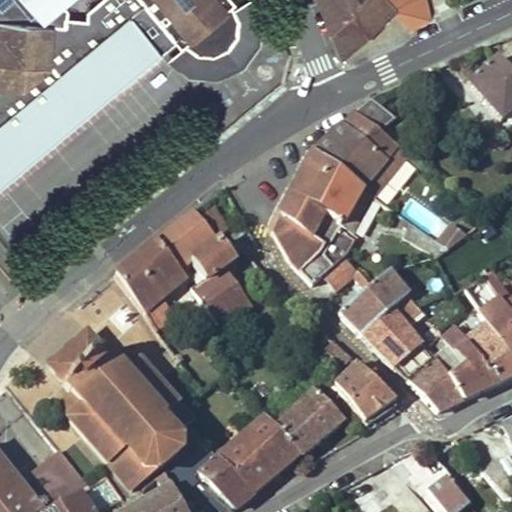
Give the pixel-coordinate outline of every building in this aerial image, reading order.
[(66,22),(68,0),(0,0),(0,186),(176,39),(180,44),(194,54),(208,54),(226,48),(239,35),(241,18),(236,2),(234,0),(104,0),(91,11),(90,24),(89,30),(66,29),(66,22)] [(319,0),(320,3),(329,25),(356,0),(319,0)] [(356,0),(329,25),(343,59),(369,35),(397,9),(388,0),(356,0)] [(90,24),(66,22),(66,29),(89,30),(90,24)] [(511,80),(511,45),(495,60),(511,80)] [(499,124),(511,112),(511,80),(495,60),(465,85),(499,124)] [(369,103),(353,116),(377,135),(392,120),(369,103)] [(353,116),(341,128),(385,163),(390,156),(394,159),(399,153),(377,135),(353,116)] [(309,158),(368,198),(403,156),(399,153),(394,159),(390,156),(385,163),(341,128),(312,155),(309,158)] [(349,240),(370,202),(371,201),(368,198),(309,158),(296,184),(278,218),(270,234),(286,262),(310,288),(343,260),(352,241),(349,240)] [(196,220),(212,241),(228,230),(212,208),(196,220)] [(113,279),(114,280),(155,335),(171,322),(160,304),(184,285),(177,275),(190,266),(216,245),(212,241),(196,220),(191,214),(154,244),(137,258),(113,279)] [(447,226),(434,246),(446,254),(465,239),(447,226)] [(434,246),(410,230),(403,242),(436,262),(446,254),(434,246)] [(232,266),(216,245),(190,266),(198,277),(192,281),(197,288),(189,293),(216,330),(246,310),(220,275),(232,266)] [(406,300),(386,277),(370,290),(356,275),(354,277),(343,264),(324,280),(334,293),(349,280),(363,295),(336,317),(359,340),(406,300)] [(412,294),(397,273),(386,277),(406,300),(412,294)] [(484,285),(496,301),(503,310),(511,303),(511,302),(491,273),(485,277),(488,281),(484,285)] [(405,385),(430,363),(401,332),(420,317),(409,304),(406,300),(359,340),(405,385)] [(420,317),(421,319),(426,316),(413,301),(409,304),(420,317)] [(511,323),(503,310),(496,301),(478,315),(484,325),(511,369),(511,323)] [(511,303),(503,310),(511,323),(511,303)] [(292,320),(298,315),(293,311),(288,315),(292,320)] [(511,377),(511,369),(484,325),(460,344),(494,387),(511,377)] [(223,340),(216,330),(197,343),(206,354),(223,340)] [(447,380),(462,403),(494,387),(460,344),(452,334),(439,343),(461,369),(447,380)] [(177,413),(181,410),(173,400),(169,403),(137,365),(122,377),(101,355),(100,355),(85,338),(49,370),(62,386),(60,388),(70,400),(60,409),(69,421),(65,424),(128,498),(177,458),(179,445),(174,440),(185,431),(189,428),(181,419),(177,413)] [(436,416),(462,403),(447,380),(461,369),(439,343),(437,340),(433,344),(441,354),(434,359),(430,363),(405,385),(436,416)] [(225,344),(213,353),(224,367),(235,359),(225,344)] [(342,368),(348,364),(330,346),(322,353),(335,366),(338,363),(342,368)] [(331,388),(361,427),(392,406),(352,368),(331,388)] [(200,396),(192,386),(173,400),(181,410),(183,408),(200,396)] [(310,394),(271,429),(298,459),(301,462),(340,427),(310,394)] [(187,414),(183,408),(181,410),(177,413),(181,419),(187,414)] [(271,429),(263,420),(215,460),(253,500),(298,459),(271,429)] [(511,421),(502,426),(511,446),(511,421)] [(162,480),(173,499),(185,491),(199,506),(205,501),(216,511),(217,511),(225,506),(230,511),(234,511),(253,500),(215,460),(204,448),(192,462),(162,480)] [(52,511),(77,498),(87,493),(59,455),(29,478),(38,490),(27,499),(18,487),(0,464),(0,511),(52,511)] [(440,511),(441,511),(465,493),(443,466),(419,486),(440,511)] [(29,478),(18,487),(27,499),(38,490),(29,478)] [(179,511),(173,499),(162,480),(156,484),(155,485),(161,495),(131,511),(179,511)] [(456,511),(471,500),(465,493),(441,511),(456,511)] [(84,511),(77,498),(52,511),(84,511)]
